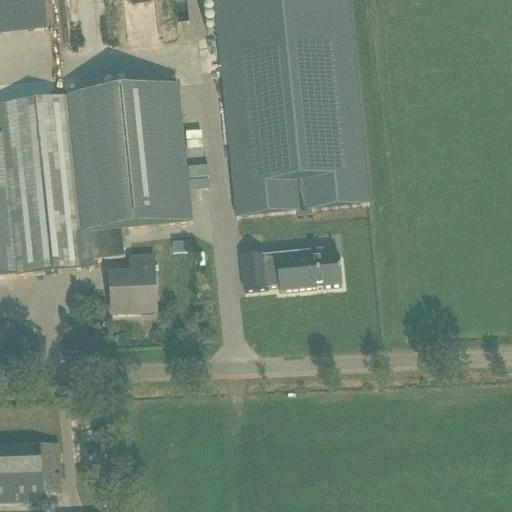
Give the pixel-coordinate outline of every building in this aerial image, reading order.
[(0,0),(0,33),(46,29),(43,0),(0,0)] [(213,0),(236,220),(303,214),(363,207),(369,207),(348,0),(213,0)] [(76,100),(67,101),(80,237),(121,233),(193,226),(179,88),(76,100)] [(0,280),(92,272),(94,272),(93,263),(124,261),(121,233),(80,237),(67,101),(0,106),(0,280)] [(276,266),(264,267),(267,294),(279,293),(279,297),(342,290),(339,259),(321,261),(320,255),(299,257),(300,263),(276,266)] [(153,262),(130,262),(131,285),(110,286),(112,319),(156,317),(155,297),(153,262)] [(59,499),(59,467),(58,448),(0,450),(0,508),(42,507),(41,499),(59,499)]
